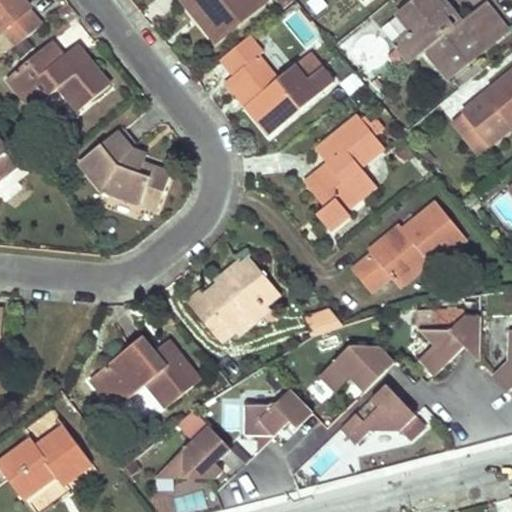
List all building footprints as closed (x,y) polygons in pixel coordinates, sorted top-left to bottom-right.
[(0,0),(0,29),(1,31),(4,29),(17,45),(41,25),(29,9),(31,7),(25,0),(0,0)] [(190,0),(205,17),(200,21),(215,40),(264,0),(190,0)] [(442,7),(436,0),(414,0),(382,27),(396,43),(401,38),(415,55),(423,48),(448,78),(506,30),(485,4),(456,28),(440,9),(442,7)] [(270,46),(256,30),(221,58),(235,75),(231,78),(251,102),(247,105),(269,135),(318,97),(333,84),(310,54),(294,67),(278,80),(257,56),(270,46)] [(415,55),(401,38),(396,43),(394,45),(407,61),(415,55)] [(58,87),(68,99),(79,111),(110,84),(82,51),(68,63),(51,43),(9,78),(33,108),(58,87)] [(487,102),(467,119),(468,120),(489,146),(511,126),(511,72),(483,96),(487,102)] [(329,230),(339,222),(349,214),(344,208),(375,183),(360,165),(385,146),(359,114),(327,140),(338,154),(304,181),(324,206),(316,213),(329,230)] [(457,129),(478,154),(489,146),(468,120),(457,129)] [(169,173),(149,165),(128,157),(131,149),(117,131),(79,162),(102,191),(156,209),(169,173)] [(0,180),(18,165),(0,143),(0,180)] [(371,291),(380,283),(390,276),(393,279),(422,255),(431,266),(465,239),(436,202),(402,229),(399,225),(368,250),(372,254),(353,269),(371,291)] [(217,285),(205,296),(201,291),(188,302),(221,343),(236,331),(233,327),(262,302),(265,306),(279,294),(249,258),(242,264),(239,261),(214,282),(217,285)] [(262,302),(233,327),(236,331),(239,335),(269,311),(265,306),(262,302)] [(313,336),(342,326),(331,312),(307,320),(313,336)] [(464,346),(479,346),(480,316),(465,317),(450,331),(421,332),(435,346),(420,361),(434,375),(464,346)] [(507,363),(492,376),(508,392),(511,387),(511,332),(508,333),(507,363)] [(147,384),(166,407),(199,380),(173,348),(159,358),(142,338),(98,374),(123,404),(147,384)] [(364,392),(394,363),(379,347),(351,347),(321,375),(335,390),(350,377),(364,392)] [(123,404),(98,374),(90,380),(115,411),(123,404)] [(427,427),(386,384),(340,428),(357,445),(371,432),(402,430),(413,441),(427,427)] [(245,408),(245,438),(275,435),(289,422),(297,428),(313,413),(289,391),(275,406),(245,408)] [(32,438),(61,426),(56,412),(26,424),(32,438)] [(192,440),(160,471),(159,475),(214,478),(222,472),(215,464),(231,449),(195,412),(178,426),(192,440)] [(54,474),(62,485),(91,464),(62,426),(36,446),(31,439),(0,462),(0,469),(22,498),(54,474)]
